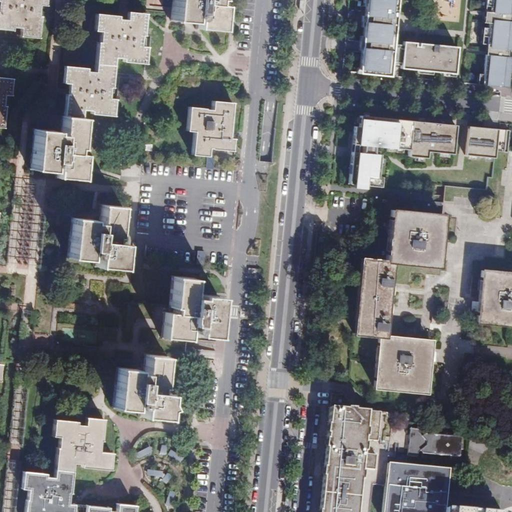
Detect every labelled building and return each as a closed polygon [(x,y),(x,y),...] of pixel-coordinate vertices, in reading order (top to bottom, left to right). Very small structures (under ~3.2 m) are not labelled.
[(0,0),(0,29),(11,30),(12,27),(14,27),(21,27),(20,36),(38,38),(40,16),(38,16),(39,5),(45,6),(45,0),(0,0)] [(171,0),(170,19),(189,21),(190,12),(191,12),(197,12),(196,27),(221,29),(223,5),(215,4),(215,0),(171,0)] [(402,48),(393,47),(397,0),(366,0),(360,71),(390,74),(391,61),(401,62),(400,66),(454,71),(457,43),(418,40),(418,43),(415,42),(415,39),(403,38),(402,48)] [(511,54),(506,54),(506,47),(511,47),(511,42),(511,33),(511,0),(484,0),(484,11),(489,11),(488,17),(483,17),(481,35),(486,36),(484,70),(479,69),(478,82),(507,84),(508,75),(511,75),(511,54)] [(64,116),(82,117),(83,109),(91,110),(91,113),(113,115),(115,99),(109,98),(110,87),(112,87),(114,57),(123,58),(123,61),(145,63),(146,46),(140,45),(141,34),(143,34),(145,13),(127,11),(127,19),(119,18),(118,18),(118,16),(96,14),(94,30),(101,31),(100,42),(97,42),(95,71),(86,70),(87,68),(64,66),(63,83),(69,83),(68,94),(66,94),(64,116)] [(0,127),(4,128),(5,107),(4,106),(5,95),(11,96),(12,79),(0,78),(0,127)] [(205,107),(189,106),(187,130),(194,130),(192,154),(208,155),(208,147),(213,147),(213,148),(232,150),(233,137),(229,137),(232,101),(212,100),(212,109),(205,108),(205,107)] [(64,116),(62,116),(60,134),(53,133),(53,131),(34,129),(31,168),(50,170),(51,161),(58,162),(57,176),(81,179),(82,167),(83,154),(75,153),(76,147),(79,148),(82,117),(64,116)] [(454,155),(457,126),(398,120),(398,124),(360,120),(357,144),(365,145),(364,156),(355,155),(353,181),(356,181),(355,188),(365,189),(366,176),(376,177),(378,156),(373,155),(374,148),(408,151),(408,158),(428,160),(429,153),(454,155)] [(498,130),(468,127),(465,156),(495,159),(498,130)] [(92,219),(73,217),(69,257),(87,258),(88,250),(96,250),(95,266),(119,268),(122,243),(114,242),(114,236),(117,236),(120,206),(101,204),(99,223),(91,222),(92,219)] [(392,210),(387,261),(361,258),(354,334),(380,336),(375,388),(425,392),(430,341),(385,337),(392,262),(437,266),(442,215),(392,210)] [(511,270),(482,268),(478,319),(511,321),(511,270)] [(193,277),(173,275),(170,306),(173,306),(172,312),(165,311),(162,336),(188,338),(189,324),(196,324),(196,333),(215,335),(218,296),(199,294),(199,297),(191,296),(193,277)] [(166,417),(166,409),(170,406),(167,402),(167,392),(159,392),(160,387),(162,387),(165,355),(145,354),(143,372),(137,372),(137,369),(118,367),(115,406),(133,408),(134,400),(142,400),(141,415),(166,417)] [(344,396),(331,395),(327,436),(331,436),(330,438),(350,440),(349,453),(330,451),(324,511),(369,511),(372,485),(386,486),(388,463),(392,414),(349,410),(350,403),(344,396)] [(510,415),(501,414),(501,423),(509,423),(510,415)] [(57,469),(74,470),(75,462),(84,463),(83,466),(112,469),(113,452),(100,451),(101,440),(102,440),(104,419),(87,417),(86,425),(79,424),(78,424),(78,421),(56,419),(54,436),(61,437),(60,448),(58,448),(57,469)] [(420,430),(410,429),(408,455),(417,456),(418,453),(420,450),(422,453),(422,456),(434,458),(434,454),(448,455),(451,458),(453,456),(459,456),(459,448),(462,449),(462,444),(459,444),(460,437),(455,436),(452,433),(450,436),(437,435),(437,431),(425,430),(424,433),(421,436),(420,433),(420,430)] [(386,486),(382,511),(444,511),(445,509),(448,469),(388,463),(386,486)] [(75,511),(76,504),(73,504),(69,503),(70,492),(72,492),(74,470),(57,469),(56,477),(47,476),(48,473),(25,471),(24,488),(30,489),(29,499),(28,499),(27,511),(75,511)] [(110,507),(89,505),(88,511),(136,511),(137,505),(119,503),(118,511),(110,510),(110,507)]
